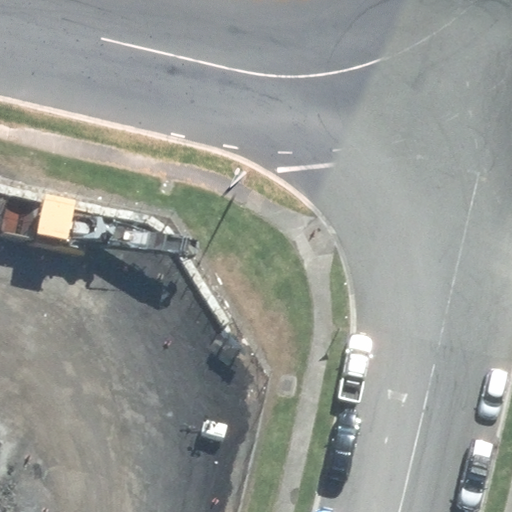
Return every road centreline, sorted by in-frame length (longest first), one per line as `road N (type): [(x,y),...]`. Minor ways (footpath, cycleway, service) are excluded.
road 1 (unclassified): [(0,21),(481,136)]
road 2 (unclassified): [(481,136),(392,511)]
road 3 (unclassified): [(511,6),(481,136)]
